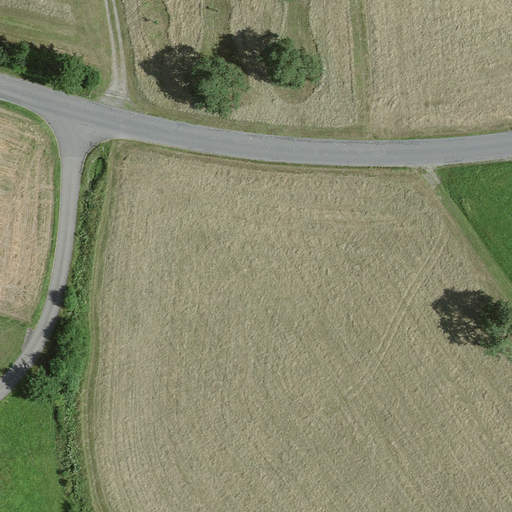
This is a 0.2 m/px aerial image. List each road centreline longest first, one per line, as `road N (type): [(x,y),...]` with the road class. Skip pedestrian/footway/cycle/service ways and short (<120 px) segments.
road 1 (tertiary): [(78,115),(289,151),(362,155),(511,144)]
road 2 (residential): [(78,115),(55,314),(37,356),(0,400)]
road 3 (track): [(118,125),(121,83),(109,0)]
